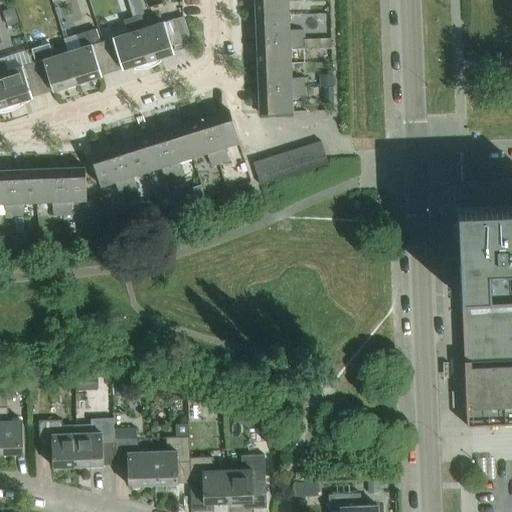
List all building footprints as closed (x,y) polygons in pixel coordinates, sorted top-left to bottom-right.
[(129,0),(134,17),(142,14),(137,0),(129,0)] [(255,0),(256,18),(288,17),(288,3),(302,3),(301,0),(255,0)] [(160,64),(162,62),(161,61),(160,59),(175,54),(174,53),(171,54),(169,48),(182,44),(175,20),(146,29),(142,17),(133,20),(149,69),(152,68),(155,67),(157,66),(160,64)] [(256,18),(257,42),(303,40),(303,30),(289,31),(288,17),(256,18)] [(146,70),(149,69),(133,20),(124,22),(128,35),(100,44),(108,70),(121,66),(123,70),(134,67),(135,70),(134,70),(134,71),(137,71),(140,71),(143,71),(146,70)] [(108,70),(100,44),(96,31),(77,37),(81,51),(67,55),(77,85),(102,77),(101,72),(108,70)] [(332,39),(321,40),(321,49),(332,49),(332,39)] [(258,67),(290,65),(290,51),(303,50),(303,40),(257,42),(258,67)] [(53,92),(77,85),(67,55),(53,58),(49,46),(32,51),(36,64),(44,90),(52,87),(53,92)] [(32,94),(44,90),(36,64),(8,73),(4,61),(0,61),(0,78),(11,113),(14,112),(17,111),(19,109),(22,107),(24,106),(23,105),(22,102),(33,99),(32,94)] [(258,67),(259,91),(305,89),(305,79),(291,80),(290,65),(258,67)] [(334,87),(333,75),(320,75),(321,87),(334,87)] [(0,114),(2,115),(5,114),(8,114),(11,113),(0,78),(0,114)] [(334,103),(334,88),(325,88),(325,103),(334,103)] [(259,91),(260,115),(292,114),(292,98),(305,98),(305,89),(259,91)] [(226,149),(241,144),(231,113),(207,120),(222,166),(230,163),(226,149)] [(222,166),(207,120),(184,128),(194,159),(208,155),(212,169),(222,166)] [(194,159),(184,128),(161,135),(175,180),(185,177),(180,164),(194,159)] [(175,180),(161,135),(138,142),(148,174),(161,170),(166,183),(175,180)] [(148,174),(138,142),(114,150),(129,194),(139,191),(134,178),(148,174)] [(322,142),(310,145),(318,169),(329,166),(322,142)] [(318,169),(310,145),(299,149),(306,173),(318,169)] [(299,149),(287,152),(295,176),(306,173),(299,149)] [(129,194),(114,150),(92,157),(101,188),(115,184),(120,197),(129,194)] [(295,176),(287,152),(276,156),(284,180),(295,176)] [(276,156),(265,160),(272,184),(284,180),(276,156)] [(272,184),(265,160),(253,163),(261,187),(272,184)] [(62,170),(64,217),(73,216),(73,203),(87,202),(86,169),(62,170)] [(38,171),(39,204),(53,203),(54,217),(64,217),(62,170),(38,171)] [(14,172),(15,219),(25,219),(25,204),(39,204),(38,171),(14,172)] [(0,172),(0,205),(6,205),(6,219),(15,219),(14,172),(0,172)] [(184,191),(187,203),(205,197),(201,185),(184,191)] [(182,204),(178,192),(171,195),(174,207),(182,204)] [(149,215),(146,203),(134,207),(138,218),(149,215)] [(111,212),(115,226),(125,222),(121,209),(111,212)] [(511,211),(459,214),(463,301),(511,298),(511,211)] [(60,242),(68,240),(65,229),(57,231),(60,242)] [(16,232),(17,244),(27,244),(27,231),(16,232)] [(17,244),(16,232),(6,233),(7,245),(17,245),(17,244)] [(511,298),(463,301),(468,427),(511,425),(511,298)] [(45,388),(44,379),(43,368),(28,367),(29,379),(30,390),(45,388)] [(131,396),(131,383),(116,384),(116,396),(131,396)] [(100,413),(114,414),(115,395),(101,394),(100,413)] [(0,409),(8,409),(8,399),(0,399),(0,409)] [(9,409),(0,409),(0,442),(1,456),(24,455),(23,422),(10,422),(9,409)] [(92,433),(78,434),(79,467),(104,466),(103,445),(116,445),(115,441),(115,419),(113,419),(98,420),(91,420),(92,433)] [(79,467),(78,434),(63,435),(62,421),(40,422),(42,448),(53,447),(54,468),(79,467)] [(167,452),(153,453),(155,485),(179,484),(178,463),(191,462),(190,460),(189,424),(176,424),(177,438),(166,439),(167,452)] [(276,442),(276,429),(266,429),(266,443),(276,442)] [(155,485),(153,453),(138,453),(138,440),(115,441),(116,445),(116,466),(128,465),(129,487),(155,485)] [(242,471),(228,472),(229,504),(254,503),(253,481),(266,481),(265,456),(242,457),(242,471)] [(190,460),(191,462),(192,484),(203,483),(204,505),(229,504),(228,472),(214,472),(213,459),(190,460)] [(379,481),(369,481),(369,494),(380,494),(379,481)] [(318,482),(298,483),(299,497),(318,496),(318,482)] [(329,496),(329,511),(377,511),(377,505),(362,506),(361,495),(329,496)]
